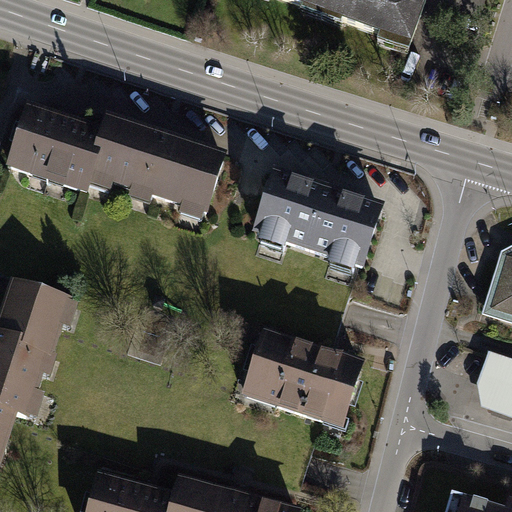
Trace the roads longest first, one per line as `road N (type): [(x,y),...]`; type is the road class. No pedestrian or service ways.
road 1 (primary): [(0,7),(472,161)]
road 2 (residential): [(472,161),(404,426)]
